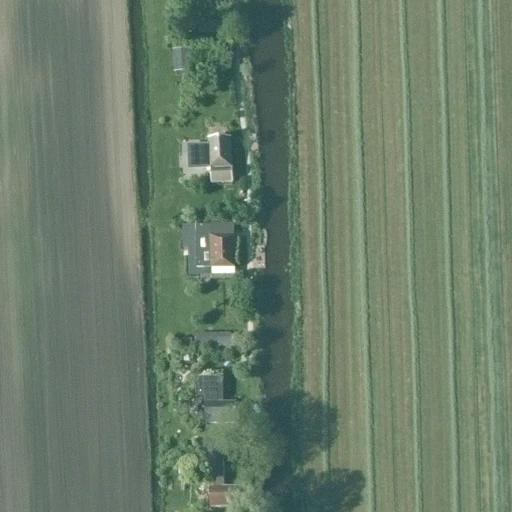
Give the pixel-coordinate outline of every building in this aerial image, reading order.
[(173,51),(174,69),(191,68),(190,50),(173,51)] [(197,152),(203,151),(204,171),(210,170),(210,171),(211,171),(212,185),(232,184),(230,141),(197,143),(197,152)] [(210,227),(195,227),(196,270),(209,270),(209,271),(235,270),(233,225),(209,225),(210,227)] [(205,425),(235,424),(235,405),(217,405),(217,379),(198,379),(198,398),(205,398),(205,406),(205,425)] [(230,455),(230,441),(216,441),(216,456),(230,455)] [(223,489),(222,482),(204,483),(205,490),(209,490),(209,509),(241,508),(241,489),(223,489)]
